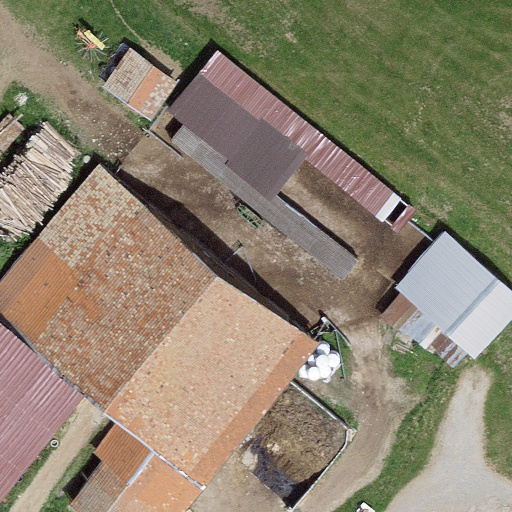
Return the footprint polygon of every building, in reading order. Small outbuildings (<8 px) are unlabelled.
[(97,91),(135,112),(156,75),(118,53),(97,91)] [(200,79),(389,234),(405,215),(216,60),(200,79)] [(166,117),(181,129),(166,148),(346,290),(385,240),(190,86),(166,117)] [(0,287),(0,331),(130,432),(71,508),(75,511),(186,511),(320,340),(95,166),(0,287)] [(511,319),(511,302),(437,239),(392,292),(475,363),(511,319)]
